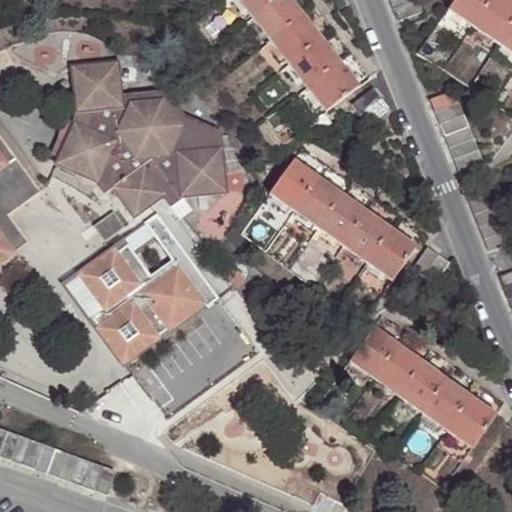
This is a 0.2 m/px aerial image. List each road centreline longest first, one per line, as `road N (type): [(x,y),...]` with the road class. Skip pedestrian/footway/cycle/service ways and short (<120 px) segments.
road 1 (residential): [(0,391),(286,511)]
road 2 (residential): [(477,270),(368,0)]
